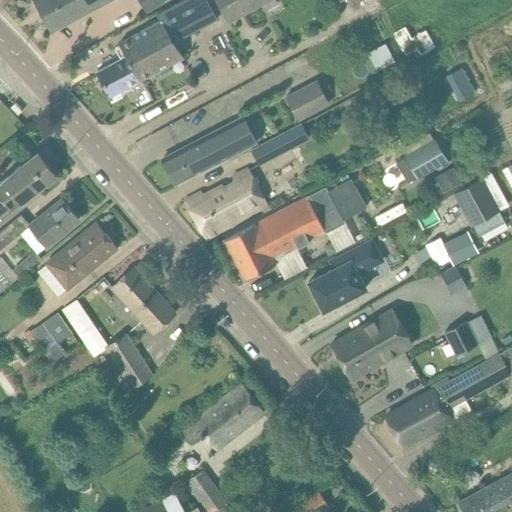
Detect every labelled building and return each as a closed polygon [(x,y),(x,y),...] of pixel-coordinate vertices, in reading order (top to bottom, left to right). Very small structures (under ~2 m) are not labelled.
[(108,0),(34,0),(52,32),(108,0)] [(127,39),(147,76),(183,57),(171,33),(177,29),(181,38),(217,19),(207,0),(182,0),(157,14),(161,20),(127,39)] [(217,0),(229,21),(267,0),(217,0)] [(147,76),(127,39),(119,43),(126,56),(97,71),(111,96),(147,76)] [(386,42),(369,53),(378,67),(395,57),(386,42)] [(460,70),(446,78),(459,101),(473,92),(460,70)] [(317,79),(286,97),(300,121),(331,104),(317,79)] [(230,155),(257,141),(245,118),(235,123),(236,125),(223,132),(220,128),(162,159),(175,184),(193,174),(230,155)] [(285,132),(251,149),(260,166),(294,148),(285,132)] [(417,179),(448,162),(435,138),(433,138),(430,133),(403,148),(406,154),(405,155),(405,156),(397,161),(409,181),(416,177),(417,179)] [(37,152),(0,182),(0,218),(1,220),(45,185),(47,188),(62,176),(49,159),(45,162),(37,152)] [(511,163),(502,169),(511,187),(511,163)] [(453,167),(435,177),(443,192),(462,182),(453,167)] [(206,238),(224,228),(265,205),(245,169),(186,201),(206,238)] [(493,174),(454,194),(470,225),(509,205),(493,174)] [(329,191),(326,186),(223,240),(245,281),(246,280),(274,265),(272,261),(344,224),(342,220),(356,212),(363,208),(348,181),(329,191)] [(47,246),(78,220),(79,219),(62,199),(30,225),(22,214),(0,232),(0,250),(30,226),(47,246)] [(70,286),(101,261),(117,248),(96,223),(39,269),(54,287),(64,278),(70,286)] [(468,232),(444,244),(455,265),(479,253),(468,232)] [(372,240),(331,261),(334,268),(308,282),(323,310),(366,288),(358,273),(383,261),(372,240)] [(36,251),(14,269),(20,277),(42,259),(36,251)] [(0,258),(0,270),(9,282),(10,284),(18,278),(2,257),(0,258)] [(459,264),(445,269),(453,292),(467,287),(459,264)] [(157,329),(160,326),(175,313),(134,268),(116,284),(157,329)] [(0,288),(9,282),(0,270),(0,288)] [(109,346),(83,309),(77,299),(62,309),(95,356),(109,346)] [(351,380),(412,344),(394,308),(331,344),(351,380)] [(31,344),(37,340),(55,365),(82,345),(58,312),(31,332),(30,330),(24,335),(31,344)] [(465,322),(445,332),(457,356),(477,345),(465,322)] [(151,374),(145,365),(126,336),(110,346),(135,385),(151,374)] [(491,338),(477,345),(485,361),(498,355),(499,354),(491,338)] [(451,420),(445,409),(511,372),(511,346),(499,354),(498,355),(485,361),(446,383),(445,379),(432,386),(434,389),(385,416),(402,446),(451,420)] [(219,447),(248,424),(264,412),(242,383),(183,429),(189,437),(198,431),(200,434),(206,430),(219,447)] [(188,481),(210,511),(213,511),(225,503),(202,471),(188,481)] [(505,511),(511,509),(511,472),(458,502),(463,511),(505,511)] [(136,511),(200,511),(197,507),(193,509),(182,488),(136,511)] [(317,489),(286,511),(323,511),(331,507),(317,489)] [(232,511),(225,503),(213,511),(232,511)]
